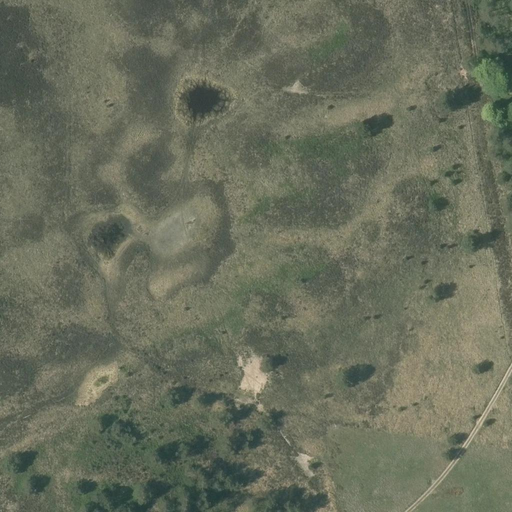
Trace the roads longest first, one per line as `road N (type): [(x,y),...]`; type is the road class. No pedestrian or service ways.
road 1 (track): [(407,511),(459,454),(511,368)]
road 2 (track): [(511,86),(474,87),(460,0)]
